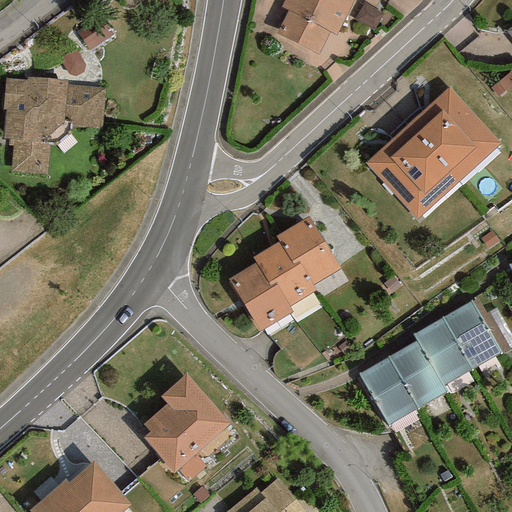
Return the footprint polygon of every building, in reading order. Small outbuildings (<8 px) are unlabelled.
[(329,34),(339,38),(354,0),(290,0),(286,11),(287,12),(276,39),(320,57),(329,34)] [(70,79),(0,76),(0,150),(11,151),(9,180),(48,182),(49,150),(71,131),(104,133),(106,89),(70,87),(70,79)] [(449,93),(364,172),(416,229),(502,149),(449,93)] [(254,265),(228,281),(259,333),(317,299),(311,288),(338,272),(307,220),(248,255),(254,265)] [(416,345),(358,376),(386,428),(448,396),(443,387),(500,358),(472,306),(412,337),(416,345)] [(184,380),(157,404),(165,414),(141,434),(146,440),(140,445),(171,480),(228,432),(184,380)] [(131,511),(91,466),(38,511),(131,511)] [(301,511),(280,486),(257,504),(251,497),(232,511),(301,511)]
